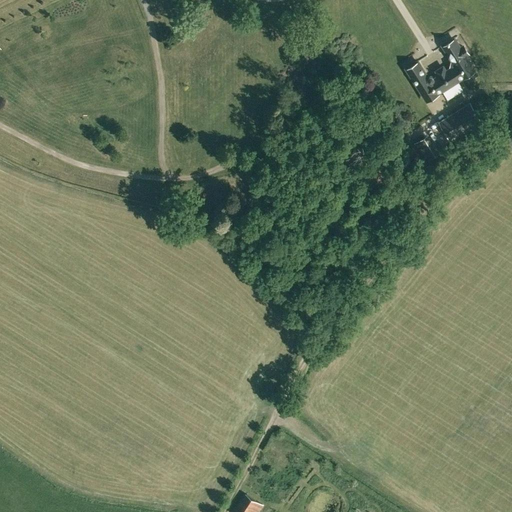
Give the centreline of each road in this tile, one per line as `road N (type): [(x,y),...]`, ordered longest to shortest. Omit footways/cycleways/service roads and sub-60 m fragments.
road 1 (unclassified): [(226,511),(299,365),(424,204),(511,121)]
road 2 (track): [(147,0),(168,180)]
